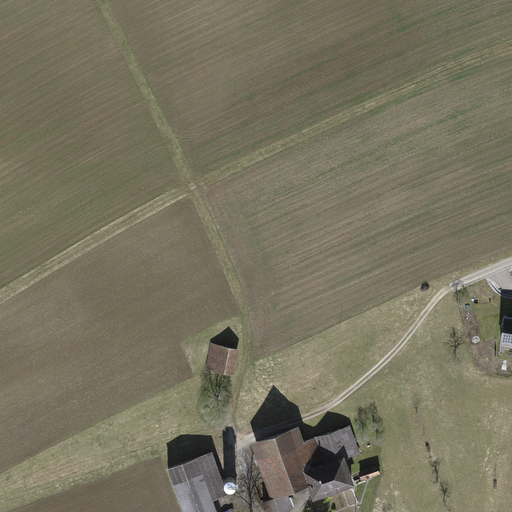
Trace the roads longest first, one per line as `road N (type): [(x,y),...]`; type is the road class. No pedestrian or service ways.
road 1 (track): [(104,0),(249,310),(243,365)]
road 2 (track): [(511,258),(451,286),(326,406),(233,442)]
road 3 (track): [(272,511),(229,433),(243,365)]
